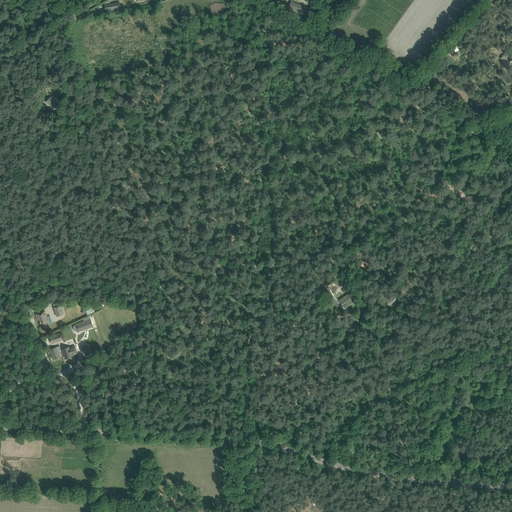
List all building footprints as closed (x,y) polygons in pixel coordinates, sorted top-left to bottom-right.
[(291,11),(306,17),(309,9),(291,2),(289,8),(292,9),(291,11)] [(501,59),(507,64),(511,60),(505,54),(501,59)] [(47,100),(46,102),(50,106),(54,109),(59,104),(54,100),(51,96),(47,100)] [(354,302),(349,295),(340,301),(345,308),(354,302)] [(392,303),(397,299),(393,295),(389,300),(387,302),(388,303),(387,304),(388,305),(389,304),(390,305),(392,303)] [(54,308),(57,317),(64,314),(61,305),(54,308)] [(89,309),(86,311),(87,314),(87,315),(95,311),(92,306),(88,307),(89,309)] [(47,326),(47,325),(48,324),(46,318),(47,317),(45,311),(36,314),(37,319),(39,319),(42,327),(43,326),(43,327),(44,328),(45,328),(46,328),(47,328),(47,327),(47,326)] [(93,327),(91,319),(76,324),(75,325),(73,328),(74,331),(77,332),(79,332),(93,327)] [(59,333),(54,335),(49,337),(51,344),(61,341),(59,333)] [(85,345),(86,346),(82,348),(80,348),(83,356),(84,356),(89,354),(91,353),(88,346),(87,346),(86,345),(85,345)] [(59,346),(55,348),(50,350),(54,360),(62,357),(59,350),(60,350),(59,346)] [(62,349),(62,350),(64,355),(65,359),(67,358),(68,359),(70,358),(71,357),(72,357),(72,355),(77,354),(75,346),(70,348),(69,347),(62,349)]
